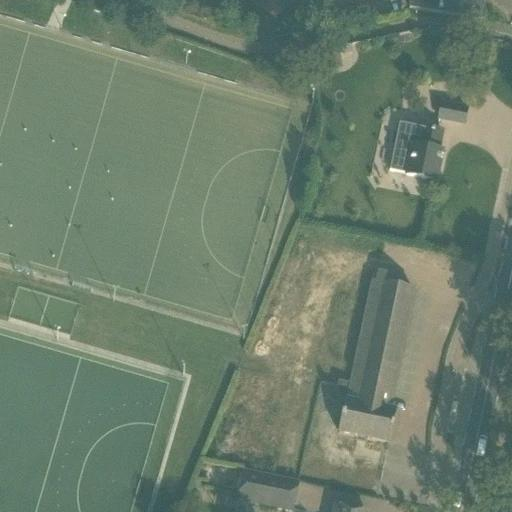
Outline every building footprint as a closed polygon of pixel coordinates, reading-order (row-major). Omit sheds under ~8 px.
[(248,0),(275,21),(290,2),(286,0),(248,0)] [(408,0),(409,6),(470,20),(483,22),(485,9),(482,9),(484,0),(408,0)] [(326,51),(304,56),(307,67),(329,62),(326,51)] [(440,104),(438,120),(462,125),(465,110),(440,104)] [(406,177),(435,183),(442,153),(438,152),(442,133),(421,128),(417,145),(414,145),(417,130),(400,126),(391,171),(406,174),(406,177)] [(378,273),(376,283),(390,286),(392,276),(378,273)] [(412,291),(390,286),(376,283),(376,284),(372,284),(351,385),(338,383),(336,393),(342,402),(345,403),(338,435),(389,445),(396,413),(387,411),(412,291)] [(293,511),(299,485),(241,474),(235,502),(283,511),(293,511)]
